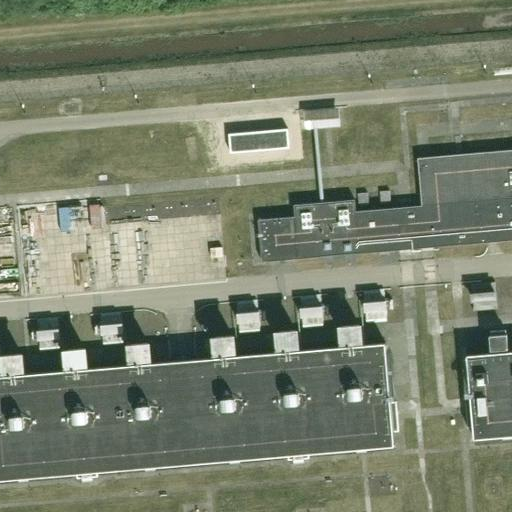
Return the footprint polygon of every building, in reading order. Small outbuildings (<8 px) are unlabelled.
[(339,109),(304,112),(305,130),(340,127),(339,109)] [(258,221),(262,263),(511,240),(511,150),(418,159),(422,206),(356,211),(355,200),(294,205),(295,217),(258,221)] [(213,224),(119,230),(121,257),(214,251),(213,224)] [(273,276),(309,275),(309,263),(272,265),(273,276)] [(6,300),(32,299),(31,282),(5,283),(6,300)] [(473,294),(495,292),(496,283),(473,285),(473,294)] [(363,290),(364,303),(383,302),(383,289),(363,290)] [(495,292),(473,294),(470,294),(471,303),(498,300),(498,291),(495,292)] [(302,309),(322,307),(321,295),(300,297),(302,309)] [(237,302),(238,314),(258,312),(257,301),(237,302)] [(366,313),(386,311),(387,311),(386,301),(383,302),(364,303),(364,313),(366,313)] [(301,318),(303,318),(322,316),(323,316),(322,307),(302,309),(300,309),(301,318)] [(484,308),(483,322),(508,322),(508,308),(484,308)] [(386,322),(386,311),(366,313),(366,323),(386,322)] [(100,314),(101,326),(122,324),(121,312),(100,314)] [(239,324),(259,322),(260,322),(259,312),(258,312),(238,314),(237,314),(237,324),(239,324)] [(323,328),(322,316),(303,318),(303,329),(323,328)] [(38,331),(58,329),(58,318),(37,320),(38,331)] [(260,333),(259,322),(239,324),(240,335),(260,333)] [(123,324),(122,324),(101,326),(101,336),(103,336),(123,333),(124,333),(123,324)] [(338,325),(340,347),(364,345),(363,324),(338,325)] [(58,329),(38,331),(37,331),(38,341),(40,341),(59,339),(60,339),(59,329),(58,329)] [(275,331),(277,353),(301,351),(300,329),(275,331)] [(124,345),(123,333),(103,336),(103,346),(124,345)] [(211,336),(214,358),(238,356),(236,335),(211,336)] [(491,353),(509,351),(507,335),(490,336),(491,353)] [(59,339),(40,341),(40,352),(60,350),(59,339)] [(127,344),(129,365),(153,363),(152,342),(127,344)] [(26,374),(2,376),(0,376),(0,481),(395,446),(386,343),(364,345),(340,347),(301,351),(277,353),(238,356),(214,358),(153,363),(129,365),(90,369),(66,371),(26,374)] [(63,350),(66,371),(90,369),(88,348),(63,350)] [(511,351),(509,351),(491,353),(466,355),(473,440),(511,436),(511,351)] [(1,355),(2,376),(26,374),(25,353),(1,355)]
